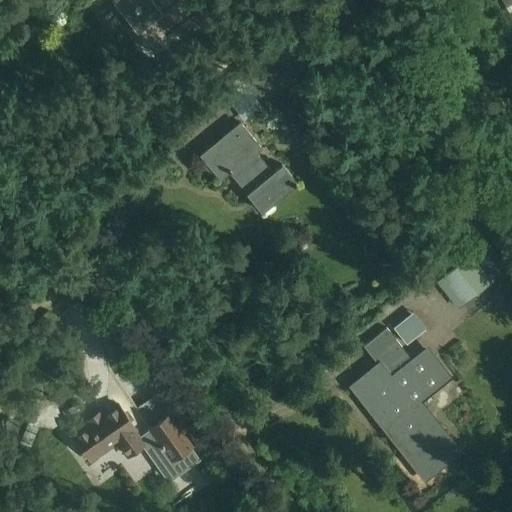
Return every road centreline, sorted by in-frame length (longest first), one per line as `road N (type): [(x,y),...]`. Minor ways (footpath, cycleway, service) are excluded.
road 1 (track): [(298,511),(89,252)]
road 2 (track): [(89,252),(0,136)]
road 3 (track): [(0,337),(89,252)]
